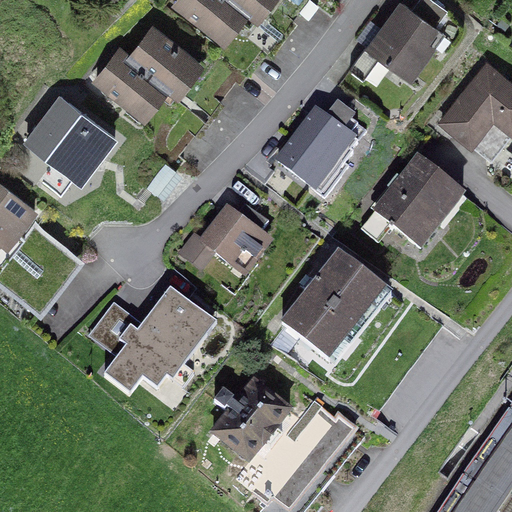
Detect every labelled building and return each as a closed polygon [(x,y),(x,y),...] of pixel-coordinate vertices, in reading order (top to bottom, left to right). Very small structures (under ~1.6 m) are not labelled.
[(225,46),(249,17),(227,0),(184,0),(178,9),(225,46)] [(227,0),(249,17),(257,23),(275,0),(227,0)] [(403,9),(372,51),(410,79),(441,37),(403,9)] [(131,61),(170,91),(179,98),(201,70),(153,33),(131,61)] [(146,122),(170,91),(131,61),(120,52),(96,83),(146,122)] [(511,88),(488,69),(442,125),(471,148),(494,119),(511,133),(511,88)] [(63,100),(31,144),(82,182),(114,137),(63,100)] [(314,121),(280,166),(315,192),(349,147),(314,121)] [(419,163),(377,215),(421,250),(463,198),(419,163)] [(0,190),(0,267),(35,223),(37,219),(0,190)] [(238,223),(229,216),(208,243),(200,236),(184,257),(202,271),(216,254),(245,278),(269,248),(258,239),(265,231),(244,215),(238,223)] [(35,223),(0,267),(0,280),(43,314),(84,261),(35,223)] [(338,257),(286,327),(333,361),(385,292),(338,257)] [(168,298),(146,326),(191,361),(213,333),(168,298)] [(173,384),(191,361),(146,326),(105,379),(130,398),(143,382),(156,392),(166,379),(173,384)] [(257,385),(213,439),(251,470),(295,416),(257,385)] [(304,511),(364,438),(337,416),(259,511),(304,511)] [(498,511),(510,495),(511,491),(511,432),(481,475),(457,511),(498,511)]
